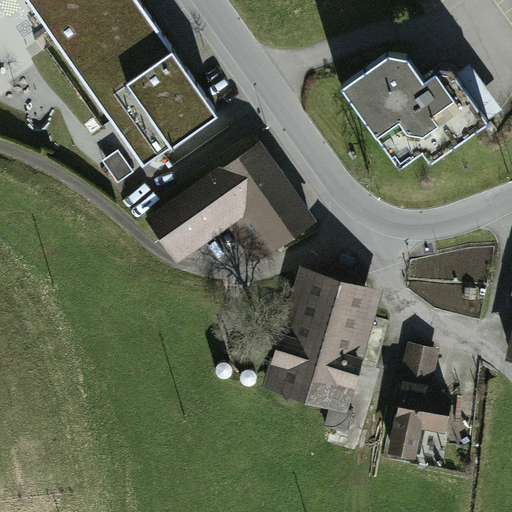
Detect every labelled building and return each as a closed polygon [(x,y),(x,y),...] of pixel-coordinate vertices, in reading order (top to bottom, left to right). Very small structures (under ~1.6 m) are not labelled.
[(138,0),(32,0),(146,164),(218,114),(138,0)] [(371,54),(324,89),(383,167),(408,149),(418,162),(471,122),(431,69),(413,82),(396,59),(371,54)] [(260,143),(154,218),(175,248),(243,201),(275,246),(314,220),(260,143)] [(378,302),(297,283),(267,404),(348,424),(378,302)] [(511,313),(497,360),(511,364),(511,313)] [(439,365),(408,358),(386,463),(413,469),(420,439),(445,444),(452,408),(431,403),(439,365)]
